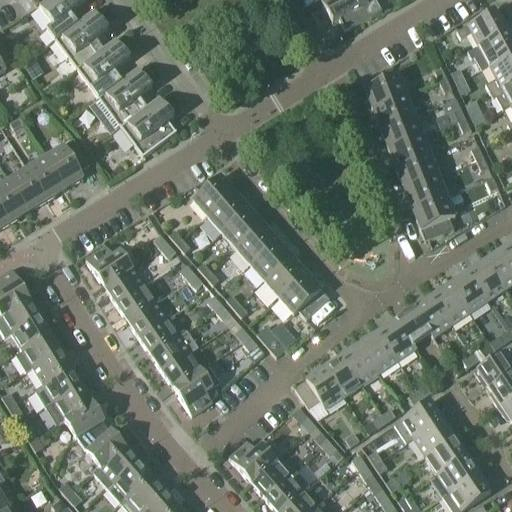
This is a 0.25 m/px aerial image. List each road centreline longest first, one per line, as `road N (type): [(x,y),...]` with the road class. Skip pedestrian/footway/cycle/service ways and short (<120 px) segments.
road 1 (residential): [(182,463),(365,314),(215,138)]
road 2 (residential): [(182,463),(50,269),(50,240),(215,138)]
road 3 (residential): [(331,66),(417,280),(511,222)]
road 4 (residential): [(215,138),(119,0)]
road 5 (residential): [(331,66),(442,0)]
road 6 (residential): [(215,138),(324,71)]
